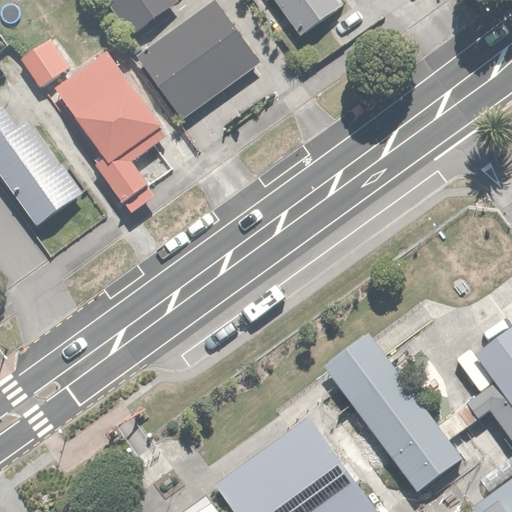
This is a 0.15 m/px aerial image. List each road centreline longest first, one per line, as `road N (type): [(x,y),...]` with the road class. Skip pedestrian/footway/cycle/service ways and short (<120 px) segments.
road 1 (primary): [(443,104),(368,191),(0,460)]
road 2 (primary): [(0,417),(345,160),(443,104)]
